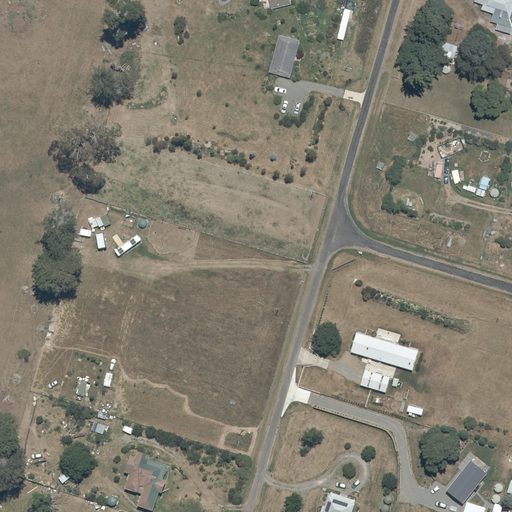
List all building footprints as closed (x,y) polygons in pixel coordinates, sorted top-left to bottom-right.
[(289,4),(287,0),(267,0),(269,9),(289,4)] [(494,29),(509,34),(511,26),(511,0),(472,0),(472,1),(481,4),(480,9),(492,14),(489,21),(496,24),(494,29)] [(448,73),(456,46),(444,43),(437,69),(448,73)] [(417,349),(355,331),(349,352),(410,371),(417,349)] [(388,378),(363,370),(358,386),(384,393),(388,378)] [(94,422),(90,431),(100,436),(105,427),(94,422)] [(132,428),(129,435),(138,439),(141,432),(132,428)] [(147,456),(136,452),(133,459),(128,457),(123,472),(129,474),(124,489),(140,495),(136,507),(151,511),(158,491),(160,492),(163,481),(159,480),(164,466),(145,460),(147,456)] [(317,511),(349,511),(353,501),(327,493),(322,507),(319,506),(317,511)]
